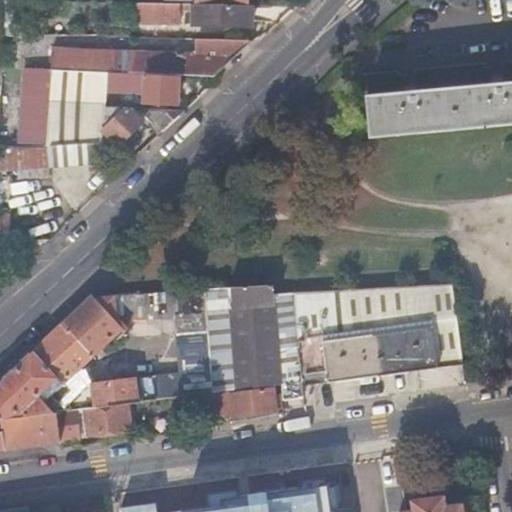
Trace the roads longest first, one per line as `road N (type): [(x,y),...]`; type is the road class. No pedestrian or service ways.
road 1 (primary): [(0,335),(368,0)]
road 2 (residential): [(0,479),(488,408)]
